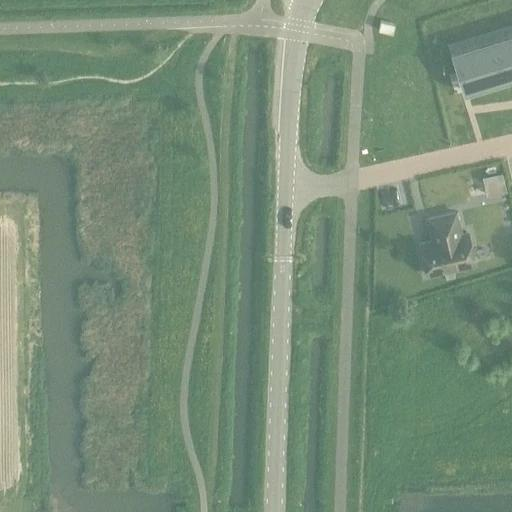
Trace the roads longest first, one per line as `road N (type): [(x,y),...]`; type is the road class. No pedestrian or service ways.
road 1 (tertiary): [(274,511),(285,197),(297,25),(307,0)]
road 2 (unknown): [(239,21),(214,511)]
road 3 (unknown): [(0,47),(108,53),(197,22)]
